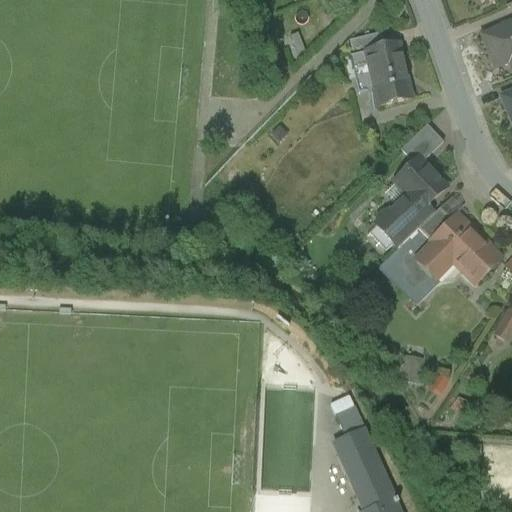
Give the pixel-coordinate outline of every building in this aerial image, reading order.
[(473,0),(477,9),(498,0),(473,0)] [(511,27),(482,40),(495,71),(511,63),(511,27)] [(380,37),(349,44),(353,60),(364,57),(364,56),(384,51),(380,37)] [(384,51),(364,56),(364,57),(377,110),(411,102),(398,48),(384,51)] [(511,96),(502,101),(511,124),(511,96)] [(426,129),(400,154),(413,167),(418,162),(421,166),(443,146),(426,129)] [(421,166),(418,162),(413,167),(394,185),(407,198),(388,215),(383,215),(376,221),(376,227),(375,228),(397,251),(418,232),(433,217),(426,210),(446,191),(421,166)] [(433,217),(418,232),(431,244),(451,224),(439,212),(433,217)] [(500,262),(456,219),(451,224),(431,244),(432,246),(416,263),(433,280),(449,263),(475,288),(500,262)] [(397,251),(379,269),(387,277),(388,277),(415,305),(437,283),(433,280),(416,263),(432,246),(431,244),(418,232),(397,251)] [(511,342),(511,340),(511,309),(507,308),(496,337),(511,342)] [(407,354),(401,377),(420,382),(426,358),(407,354)] [(351,425),(363,422),(359,404),(347,407),(351,425)] [(387,482),(364,430),(349,437),(355,449),(351,451),(356,464),(351,466),(357,479),(350,482),(356,496),(358,496),(358,494),(384,482),(385,483),(387,482)] [(384,482),(358,494),(358,496),(365,511),(367,511),(393,501),(385,483),(384,482)] [(367,511),(397,511),(395,505),(397,504),(396,501),(393,502),(393,501),(367,511)]
